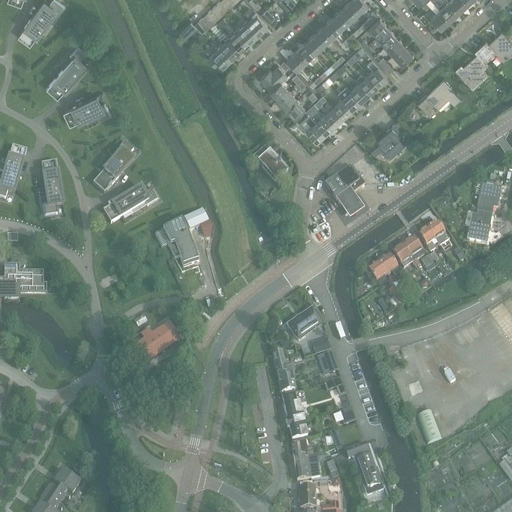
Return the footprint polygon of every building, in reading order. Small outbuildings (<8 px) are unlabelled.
[(30,46),(53,14),(57,16),(64,7),(54,0),(53,0),(49,6),(44,2),(17,37),(30,46)] [(233,6),(227,0),(221,0),(220,1),(228,10),(233,6)] [(276,0),(276,1),(273,3),(281,12),(286,8),(294,0),(276,0)] [(367,5),(362,0),(351,0),(348,3),(358,14),(367,5)] [(428,0),(422,6),(426,11),(430,7),(434,4),(430,0),(428,0)] [(451,0),(449,3),(458,13),(467,5),(462,0),(451,0)] [(216,5),(224,14),(228,10),(220,1),(216,5)] [(348,3),(340,11),(349,22),(358,14),(348,3)] [(458,13),(449,3),(440,11),(450,21),(458,13)] [(434,4),(430,7),(436,14),(431,19),(440,30),(450,21),(440,11),(434,4)] [(224,14),(216,5),(211,10),(219,18),(224,14)] [(207,14),(215,22),(219,18),(211,10),(207,14)] [(274,19),(266,10),(261,15),(269,23),(274,19)] [(340,11),(331,19),(340,30),(349,22),(340,11)] [(252,18),(247,23),(246,21),(246,22),(258,34),(259,33),(259,34),(264,30),(263,29),(267,25),(255,12),(251,17),(252,18)] [(211,26),(215,22),(207,14),(203,17),(211,26)] [(206,30),(211,26),(203,17),(198,22),(206,30)] [(374,20),(371,17),(366,22),(369,25),(374,20)] [(216,24),(221,29),(226,24),(221,19),(216,24)] [(332,38),(340,30),(331,19),(322,27),(332,38)] [(380,19),(369,29),(377,38),(388,28),(380,19)] [(198,22),(194,26),(196,29),(202,34),(206,30),(198,22)] [(239,30),(237,29),(249,42),(250,41),(251,42),(255,38),(254,37),(258,34),(246,22),(242,25),(244,26),(239,30)] [(369,25),(366,22),(360,27),(357,30),(360,33),(369,25)] [(191,23),(185,28),(190,34),(196,29),(194,26),(192,24),(191,23)] [(323,46),(332,38),(322,27),(313,36),(323,46)] [(385,47),(396,37),(388,28),(377,38),(385,47)] [(230,39),(229,37),(228,37),(240,50),(241,49),(242,50),(246,46),(246,45),(249,42),(237,29),(234,33),(235,34),(230,39)] [(353,39),(360,33),(357,30),(348,38),(352,43),(355,41),(353,39)] [(511,43),(502,33),(489,44),(486,41),(481,46),(491,57),(496,52),(504,61),(511,53),(511,43)] [(323,46),(313,36),(304,44),(314,54),(323,46)] [(225,41),(226,42),(221,47),(232,58),(233,58),(238,54),(237,53),(240,50),(228,37),(225,41)] [(393,56),(404,46),(396,37),(385,47),(393,56)] [(349,42),(351,44),(352,43),(348,38),(342,43),(345,46),(349,42)] [(364,40),(360,43),(365,49),(369,45),(364,40)] [(305,63),(305,62),(314,54),(304,44),(295,52),(305,63)] [(229,62),(228,61),(232,58),(221,47),(220,45),(216,49),(217,50),(208,59),(214,64),(218,61),(223,66),(224,66),(229,62)] [(370,54),(373,51),(369,45),(365,49),(370,54)] [(401,65),(412,55),(404,46),(393,56),(401,65)] [(486,62),(489,59),(491,57),(481,46),(475,51),(478,54),(464,68),(461,66),(456,70),(473,89),(488,75),(483,70),(489,65),(486,62)] [(87,66),(81,61),(87,56),(78,48),(70,57),(73,59),(46,89),(57,99),(87,66)] [(361,55),(357,51),(352,57),(355,61),(361,55)] [(295,52),(286,60),(296,71),(296,70),(300,74),(309,67),(305,62),(305,63),(295,52)] [(339,64),(345,59),(342,56),(336,61),(339,64)] [(347,62),(350,66),(355,61),(352,57),(347,62)] [(367,64),(373,71),(368,75),(378,86),(387,78),(372,60),(367,64)] [(331,66),(334,69),(339,64),(336,61),(331,66)] [(289,67),(284,62),(280,65),(285,70),(289,67)] [(388,74),(393,70),(386,62),(381,66),(388,74)] [(281,70),(278,67),(272,72),(270,70),(259,80),(268,90),(285,74),(281,70)] [(343,72),(339,68),(334,73),(338,77),(343,72)] [(321,81),(327,76),(324,72),(318,77),(321,81)] [(329,78),(332,82),(338,77),(334,73),(329,78)] [(287,77),(285,74),(268,90),(277,99),(287,90),(281,83),(287,77)] [(357,81),(360,83),(369,94),(378,86),(368,75),(365,78),(362,76),(360,75),(357,78),(357,81)] [(313,82),(316,85),(321,81),(318,77),(313,82)] [(301,89),(305,85),(299,79),(295,83),(301,89)] [(454,90),(444,79),(419,103),(431,116),(449,100),(455,105),(461,99),(454,91),(454,90)] [(369,94),(360,83),(351,91),(361,102),(369,94)] [(320,93),(325,88),(322,84),(316,89),(320,93)] [(296,100),(287,90),(277,99),(285,109),(296,100)] [(361,102),(351,91),(342,99),(352,110),(361,102)] [(313,102),(317,98),(312,93),(308,96),(313,102)] [(105,105),(101,106),(96,97),(63,113),(69,127),(96,114),(99,121),(110,115),(105,105)] [(352,110),(342,99),(333,107),(343,118),(352,110)] [(285,109),(294,119),(305,109),(296,100),(285,109)] [(314,104),(305,112),(309,117),(318,109),(314,104)] [(343,118),(333,107),(324,116),(334,127),(343,118)] [(309,117),(305,112),(297,120),(301,125),(300,125),(312,138),(310,139),(314,143),(315,142),(316,143),(325,135),(315,124),(309,117)] [(324,116),(315,124),(325,135),(334,127),(324,116)] [(376,147),(388,160),(404,145),(399,139),(405,134),(395,123),(385,133),(378,140),(381,143),(376,147)] [(116,152),(119,154),(93,185),(104,195),(134,161),(128,156),(133,151),(124,143),(116,152)] [(12,147),(1,186),(0,185),(0,197),(5,199),(8,192),(14,194),(27,151),(12,147)] [(276,183),(288,172),(270,152),(269,153),(265,147),(253,158),(276,183)] [(46,217),(57,215),(56,207),(63,206),(56,162),(42,165),(48,204),(44,205),(46,217)] [(325,186),(326,187),(335,199),(338,204),(365,186),(362,181),(360,179),(351,167),(327,184),(325,186)] [(501,188),(482,185),(477,211),(492,214),(493,208),(498,209),(501,188)] [(151,191),(145,195),(141,189),(103,212),(111,225),(145,204),(147,207),(157,201),(151,191)] [(364,211),(350,191),(345,194),(335,201),(350,222),(364,211)] [(202,210),(182,221),(188,233),(200,226),(208,222),(202,210)] [(467,241),(487,244),(492,214),(477,211),(476,216),(472,215),(467,241)] [(156,234),(155,235),(162,249),(163,249),(168,247),(169,247),(171,246),(175,245),(183,269),(197,264),(199,263),(188,233),(182,221),(161,232),(156,234)] [(208,222),(200,226),(205,240),(210,238),(211,233),(212,227),(210,221),(208,222)] [(445,235),(445,234),(437,222),(427,229),(436,241),(440,238),(444,244),(448,241),(449,241),(445,235)] [(431,244),(435,241),(436,241),(427,229),(418,235),(426,247),(427,247),(431,253),(435,250),(431,244)] [(422,252),(413,239),(402,246),(411,259),(422,252)] [(402,246),(391,253),(400,266),(401,266),(411,259),(402,246)] [(421,266),(418,261),(424,256),(422,252),(411,259),(418,268),(421,266)] [(430,256),(429,256),(435,264),(439,261),(434,254),(430,256)] [(388,255),(378,263),(387,276),(391,273),(397,269),(388,255)] [(420,261),(426,270),(435,264),(429,256),(420,261)] [(404,270),(412,264),(415,270),(418,268),(411,259),(401,266),(404,270)] [(367,270),(376,283),(387,276),(378,263),(367,270)] [(4,279),(0,279),(0,301),(20,302),(20,295),(47,295),(47,285),(44,285),(44,272),(20,272),(20,265),(4,265),(4,279)] [(395,278),(401,274),(397,269),(391,273),(395,278)] [(387,292),(392,299),(398,295),(394,288),(387,292)] [(288,326),(296,338),(298,341),(322,324),(312,310),(288,326)] [(367,320),(362,322),(367,329),(371,327),(367,320)] [(144,340),(133,348),(145,365),(181,341),(169,323),(152,335),(148,330),(140,335),(144,340)] [(327,340),(312,344),(315,356),(330,351),(329,348),(327,340)] [(293,376),(291,367),(285,369),(281,352),(272,354),(281,394),(295,391),(292,376),(293,376)] [(331,353),(323,355),(330,375),(338,372),(331,353)] [(444,373),(450,384),(455,381),(449,371),(444,373)] [(295,393),(281,396),(282,397),(283,401),(287,422),(286,422),(287,426),(303,422),(299,403),(298,404),(296,399),(295,393)] [(351,408),(339,413),(344,426),(356,422),(351,408)] [(441,440),(431,412),(416,417),(427,445),(441,440)] [(303,422),(287,426),(287,430),(289,430),(292,441),(307,438),(303,422)] [(305,444),(291,446),(293,457),(302,455),(302,457),(304,457),(304,459),(308,458),(307,458),(306,451),(305,444)] [(366,444),(345,452),(349,461),(369,453),(366,444)] [(315,449),(306,451),(307,458),(315,456),(317,455),(326,454),(325,450),(320,451),(319,448),(315,449)] [(302,455),(293,457),(295,472),(305,470),(304,468),(307,468),(307,466),(309,466),(309,467),(318,465),(317,455),(315,456),(307,458),(308,458),(304,459),(304,457),(302,457),(302,455)] [(376,470),(375,470),(370,456),(354,462),(365,491),(382,485),(376,470)] [(511,461),(510,459),(500,467),(511,483),(511,461)] [(305,470),(295,472),(297,482),(311,480),(320,478),(318,465),(309,467),(309,466),(307,466),(307,468),(304,468),(305,470)] [(76,467),(74,469),(73,471),(82,477),(85,473),(76,467)] [(52,487),(50,485),(45,493),(60,503),(64,497),(63,496),(66,491),(72,495),(80,483),(79,482),(80,481),(65,471),(63,472),(62,472),(52,487)] [(338,476),(336,472),(330,474),(330,475),(332,480),(338,478),(338,476)] [(334,482),(332,482),(333,489),(341,488),(340,484),(340,480),(339,480),(334,481),(334,482)] [(315,488),(298,488),(299,510),(316,509),(315,488)] [(52,511),(55,508),(56,509),(60,503),(45,493),(40,500),(42,502),(35,511),(52,511)] [(511,511),(511,501),(497,511),(511,511)]
